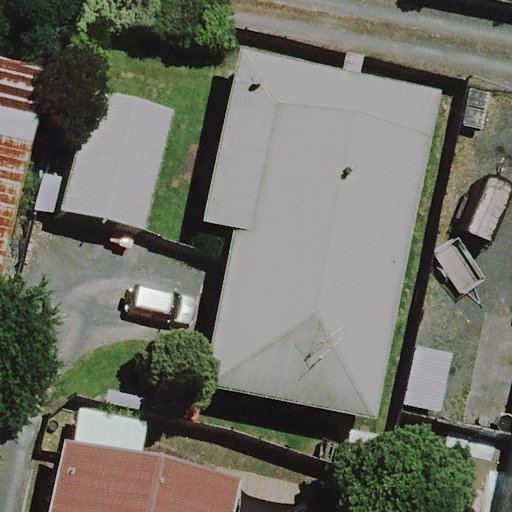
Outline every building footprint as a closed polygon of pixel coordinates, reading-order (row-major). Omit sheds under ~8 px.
[(427,110),(229,70),(195,238),(225,244),(193,399),(362,433),(427,110)] [(0,245),(36,84),(0,76),(0,245)] [(163,124),(78,106),(53,222),(139,240),(163,124)] [(511,511),(511,417),(494,511),(511,511)] [(136,435),(50,419),(32,511),(218,511),(223,488),(130,471),(136,435)]
